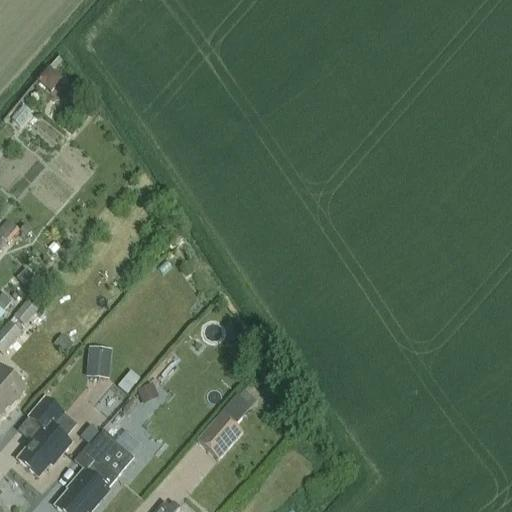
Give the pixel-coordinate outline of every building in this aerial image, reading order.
[(48,70),(37,83),(50,95),(61,81),(48,70)] [(0,237),(9,246),(20,234),(22,232),(16,226),(14,229),(8,224),(0,232),(0,237)] [(22,232),(20,234),(27,241),(33,234),(26,228),(22,232)] [(28,303),(15,318),(25,327),(38,312),(28,303)] [(0,353),(3,356),(21,336),(9,325),(0,335),(0,353)] [(63,336),(54,346),(65,356),(74,346),(63,336)] [(89,351),(86,381),(109,383),(112,353),(89,351)] [(10,410),(27,391),(2,368),(0,369),(0,418),(8,409),(10,410)] [(153,387),(137,394),(144,408),(159,400),(153,387)] [(243,435),(236,429),(251,411),(238,399),(236,397),(220,415),(195,444),(218,463),(243,435)] [(56,466),(72,447),(66,443),(78,429),(45,401),(27,422),(40,433),(31,444),(33,446),(19,464),(39,481),(54,464),(56,466)] [(130,404),(123,413),(130,419),(137,410),(130,404)] [(108,493),(118,481),(99,465),(116,445),(104,435),(90,451),(89,449),(75,465),(84,473),(67,492),(69,494),(55,510),(57,511),(94,511),(110,494),(108,493)] [(116,445),(99,465),(118,481),(135,462),(116,445)]
